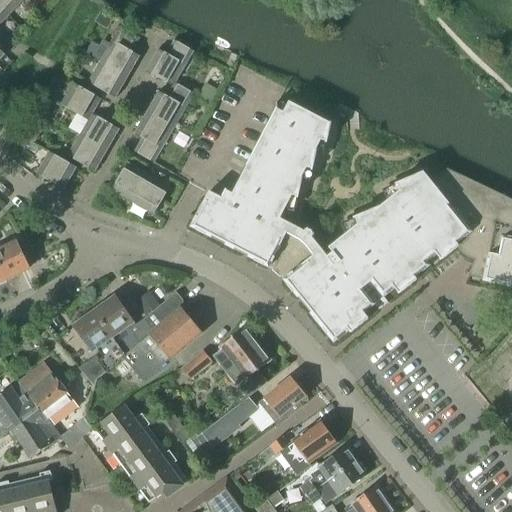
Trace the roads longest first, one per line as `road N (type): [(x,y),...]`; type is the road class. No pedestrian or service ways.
road 1 (residential): [(438,511),(273,316),(213,272),(97,235)]
road 2 (residential): [(0,316),(70,281),(97,235)]
